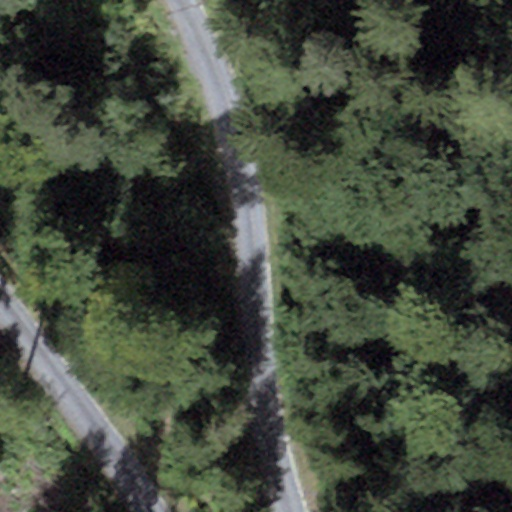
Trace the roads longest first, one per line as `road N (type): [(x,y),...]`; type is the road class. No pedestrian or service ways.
road 1 (track): [(185,0),(236,127),(270,428),(294,511)]
road 2 (track): [(153,511),(0,289)]
road 3 (track): [(69,0),(167,90),(244,196)]
